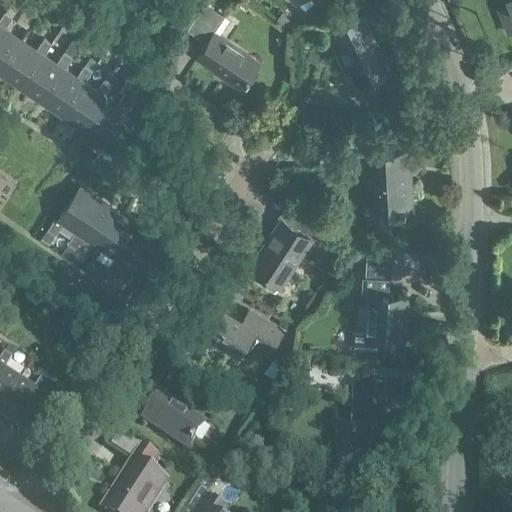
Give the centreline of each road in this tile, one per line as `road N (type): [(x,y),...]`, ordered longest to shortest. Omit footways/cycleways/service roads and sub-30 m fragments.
road 1 (residential): [(26,511),(266,149),(44,0)]
road 2 (residential): [(466,362),(487,159),(468,56),(440,0)]
road 3 (residential): [(460,511),(466,362)]
